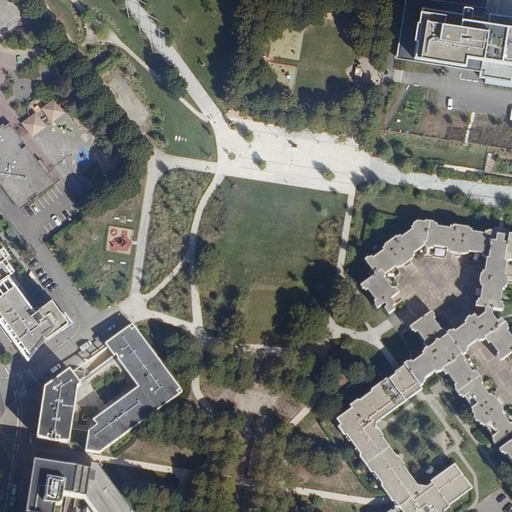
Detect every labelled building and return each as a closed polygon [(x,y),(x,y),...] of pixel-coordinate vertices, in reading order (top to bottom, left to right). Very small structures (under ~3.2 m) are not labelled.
[(511,0),(491,0),(488,22),(470,19),(472,8),(462,6),(462,10),(457,10),(459,0),(458,0),(453,0),(451,12),(454,12),(453,17),(451,17),(451,19),(447,18),(448,16),(443,15),(443,10),(442,9),(442,6),(409,1),(401,54),(435,60),(434,69),(462,73),(464,64),(481,67),(480,76),(511,81),(511,0)] [(66,112),(55,98),(40,109),(51,123),(66,112)] [(46,127),(35,112),(21,123),(31,137),(46,127)] [(0,183),(18,208),(31,200),(29,196),(35,192),(37,195),(54,183),(47,174),(50,172),(40,159),(37,161),(31,152),(26,156),(21,148),(18,145),(11,135),(16,131),(9,122),(5,125),(3,123),(0,125),(0,183)] [(18,145),(23,141),(16,131),(11,135),(18,145)] [(26,156),(31,152),(26,145),(21,148),(26,156)] [(435,222),(420,220),(412,226),(414,228),(403,237),(401,234),(382,247),(385,250),(373,258),(372,256),(366,260),(372,269),(376,273),(372,277),(362,283),(379,306),(385,302),(391,297),(398,292),(394,286),(392,287),(384,276),(386,275),(384,273),(395,264),(397,266),(404,262),(394,249),(399,245),(409,258),(415,254),(413,252),(424,243),(426,246),(433,246),(433,244),(447,246),(447,249),(454,250),(457,234),(463,235),(460,251),(468,252),(469,250),(483,252),(482,254),(487,255),(491,231),(486,231),(485,233),(472,231),(472,228),(450,225),(449,227),(435,225),(435,222)] [(487,255),(505,258),(509,234),(491,231),(487,255)] [(463,235),(457,234),(454,250),(460,251),(463,235)] [(409,258),(399,245),(394,249),(404,262),(409,258)] [(0,315),(2,315),(7,322),(4,324),(17,342),(20,340),(28,352),(39,338),(41,341),(55,331),(57,332),(70,323),(50,296),(34,309),(8,274),(11,272),(1,258),(4,256),(0,250),(0,315)] [(505,259),(505,258),(487,255),(484,277),(502,280),(505,259)] [(484,277),(482,276),(481,284),(483,285),(481,298),(478,298),(477,306),(479,306),(484,312),(476,315),(474,313),(469,317),(471,319),(483,335),(484,337),(485,336),(502,324),(504,323),(501,319),(499,320),(491,315),(499,310),(501,311),(503,302),(500,302),(502,289),(505,289),(506,280),(502,280),(484,277)] [(395,302),(391,297),(385,302),(389,307),(395,302)] [(443,368),(450,362),(454,367),(449,371),(457,382),(454,384),(463,396),(465,394),(474,406),(472,407),(476,414),(495,399),(491,393),(488,395),(480,384),(482,383),(473,370),(471,372),(463,361),(465,359),(460,352),(461,352),(449,335),(443,328),(442,329),(433,318),(435,316),(431,311),(412,325),(416,331),(418,329),(426,340),(424,342),(428,348),(422,353),(424,355),(412,363),(411,361),(404,366),(406,369),(418,385),(426,380),(424,378),(435,370),(437,372),(443,368)] [(483,335),(471,319),(449,335),(461,352),(483,335)] [(132,327),(129,324),(107,341),(115,352),(116,351),(120,348),(122,352),(118,354),(118,357),(140,386),(94,419),(98,423),(93,427),(94,428),(91,430),(88,430),(85,449),(99,451),(180,393),(177,390),(181,387),(135,325),(132,327)] [(511,337),(502,324),(485,336),(502,359),(511,352),(511,337)] [(454,367),(450,362),(443,368),(446,373),(449,371),(454,367)] [(86,370),(76,368),(72,371),(59,380),(57,377),(45,386),(49,390),(50,391),(49,399),(45,402),(40,436),(69,441),(75,402),(72,402),(74,386),(78,384),(80,382),(78,379),(84,375),(86,370)] [(72,371),(69,368),(57,377),(59,380),(72,371)] [(409,393),(411,396),(415,394),(421,389),(418,385),(406,369),(399,374),(396,376),(409,393)] [(409,393),(396,376),(390,381),(389,379),(385,379),(371,389),(370,393),(371,394),(361,402),(359,400),(357,399),(349,406),(351,409),(337,419),(345,430),(341,432),(348,441),(352,441),(355,444),(354,445),(361,454),(362,453),(365,458),(364,462),(375,478),(380,479),(382,482),(380,484),(387,494),(407,478),(393,458),(396,455),(383,436),(379,439),(371,428),(372,420),(375,418),(409,393)] [(49,390),(45,386),(37,435),(40,436),(45,402),(49,399),(50,391),(49,390)] [(411,396),(409,393),(375,418),(377,421),(411,396)] [(499,405),(495,399),(476,414),(480,419),(499,405)] [(504,411),(499,405),(480,419),(485,425),(487,424),(494,434),(492,436),(497,442),(511,431),(511,422),(509,424),(501,413),(504,411)] [(376,427),(371,428),(379,439),(383,436),(376,427)] [(511,439),(501,448),(505,454),(507,452),(511,459),(511,439)] [(407,478),(411,476),(396,455),(393,458),(407,478)] [(52,461),(46,460),(45,467),(39,466),(38,472),(31,471),(24,511),(53,511),(55,504),(58,504),(63,500),(68,464),(62,463),(61,466),(51,464),(52,461)] [(134,511),(97,462),(91,461),(85,496),(93,506),(90,509),(92,511),(134,511)] [(472,488),(454,463),(448,468),(450,471),(440,479),(438,475),(431,480),(432,482),(427,486),(423,485),(420,496),(413,487),(395,501),(397,503),(396,505),(398,507),(392,511),(388,510),(385,511),(444,511),(450,507),(449,505),(472,488)] [(450,471),(448,468),(438,475),(440,479),(450,471)] [(415,481),(411,476),(407,478),(387,494),(391,499),(393,502),(395,501),(413,487),(417,484),(415,481)] [(423,485),(417,484),(413,487),(420,496),(423,485)]
